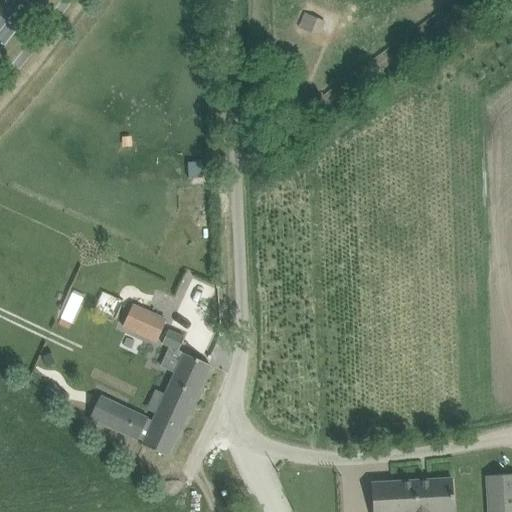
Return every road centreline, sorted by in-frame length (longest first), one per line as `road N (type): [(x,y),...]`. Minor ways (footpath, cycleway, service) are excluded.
road 1 (unclassified): [(322,464),(295,464),(243,441),(228,412),(240,349),(226,0)]
road 2 (unclassified): [(511,439),(341,463)]
